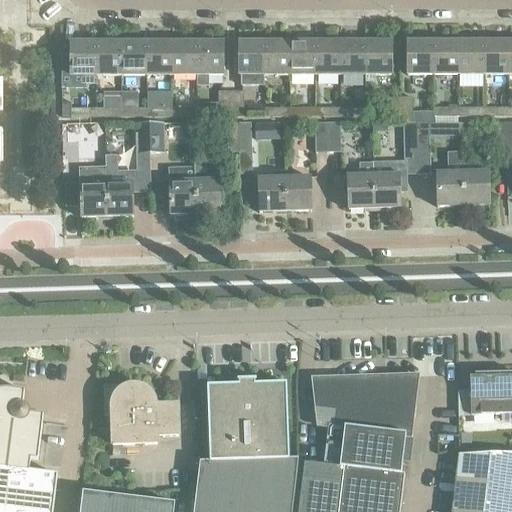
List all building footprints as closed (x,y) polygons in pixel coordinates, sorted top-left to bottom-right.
[(121,43),(96,44),(96,78),(121,77),(121,43)] [(146,77),(146,43),(121,43),(121,77),(146,77)] [(171,43),(146,43),(146,77),(171,77),(171,43)] [(196,77),(196,43),(171,43),(171,77),(196,77)] [(222,43),(196,43),(196,77),(197,77),(197,88),(209,88),(209,77),(222,77),(222,43)] [(264,43),(239,43),(239,77),(241,77),(241,88),(264,88),(264,77),(264,43)] [(289,43),(264,43),(264,77),(290,77),(289,43)] [(315,43),(289,43),(290,77),(315,77),(315,43)] [(340,76),(340,43),(315,43),(315,77),(340,76)] [(365,76),(365,43),(340,43),(340,76),(365,76)] [(365,43),(365,76),(391,76),(391,43),(365,43)] [(432,76),(432,43),(407,43),(407,76),(432,76)] [(458,76),(457,43),(432,43),(432,76),(458,76)] [(483,43),(457,43),(458,76),(483,76),(483,43)] [(508,76),(508,43),(483,43),(483,76),(508,76)] [(96,44),(71,44),(71,58),(71,70),(71,78),(84,78),(84,87),(96,87),(96,78),(96,44)] [(71,58),(62,58),(62,70),(71,70),(71,58)] [(383,95),(399,96),(399,81),(383,81),(383,95)] [(315,82),(297,85),(299,97),(317,94),(315,82)] [(230,93),(218,93),(218,105),(218,119),(218,120),(231,119),(230,93)] [(230,93),(231,119),(244,119),(244,93),(230,93)] [(400,99),(387,99),(387,125),(400,125),(400,99)] [(412,99),(400,99),(400,125),(403,125),(412,125),(412,124),(412,114),(412,99)] [(364,119),(363,109),(340,110),(340,119),(364,119)] [(458,119),(458,109),(433,109),(433,119),(458,119)] [(483,109),(458,109),(458,119),(483,119),(483,109)] [(508,119),(508,109),(483,109),(483,119),(508,119)] [(96,120),(96,110),(70,110),(70,120),(96,120)] [(121,120),(121,110),(96,110),(96,120),(121,120)] [(146,110),(121,110),(121,120),(147,119),(146,110)] [(172,119),(172,110),(146,110),(147,119),(172,119)] [(194,110),(172,110),(172,119),(193,119),(198,119),(198,110),(194,110)] [(290,120),(290,110),(264,110),(264,120),(290,120)] [(315,110),(290,110),(290,120),(315,119),(315,110)] [(340,119),(340,110),(315,110),(315,119),(340,119)] [(412,125),(403,125),(404,155),(416,155),(415,124),(412,124),(412,125)] [(429,124),(416,125),(417,154),(430,154),(429,124)] [(65,125),(66,155),(79,154),(78,125),(65,125)] [(148,125),(134,125),(134,128),(135,157),(137,157),(138,185),(151,185),(151,156),(150,125),(148,125)] [(154,125),(150,125),(151,156),(164,156),(164,151),(164,125),(154,125)] [(238,155),(237,125),(224,126),(226,156),(238,155)] [(252,155),(251,134),(251,125),(237,125),(238,155),(252,155)] [(327,125),(315,126),(316,155),(328,154),(327,125)] [(340,125),(327,125),(328,154),(341,154),(340,125)] [(506,155),(504,125),(492,125),(493,155),(506,155)] [(447,156),(448,174),(436,175),(437,208),(463,208),(462,165),(461,156),(447,156)] [(406,163),(373,165),(374,211),(401,210),(401,195),(407,194),(406,163)] [(221,164),(195,165),(195,169),(196,216),(221,215),(222,215),(221,182),(221,164)] [(360,177),(347,178),(348,212),(374,211),(373,165),(359,166),(360,176),(360,177)] [(474,173),(473,165),(462,165),(463,208),(489,207),(488,173),(474,173)] [(195,169),(169,170),(169,182),(170,217),(196,216),(195,169)] [(105,174),(105,171),(80,172),(81,220),(107,219),(105,174)] [(273,174),(273,179),(258,180),(259,213),(284,213),(283,179),(284,179),(284,173),(273,174)] [(118,175),(105,176),(107,219),(133,218),(132,184),(118,185),(118,175)] [(310,178),(284,179),(283,179),(284,213),(311,212),(310,178)] [(244,207),(248,228),(260,225),(256,205),(244,207)] [(511,374),(474,375),(474,380),(470,380),(471,418),(511,416),(511,374)] [(323,467),(304,465),(298,511),(399,511),(404,477),(401,476),(405,439),(409,439),(416,378),(313,382),(318,428),(328,429),(323,467)] [(287,386),(207,388),(209,464),(234,463),(289,462),(287,386)] [(177,408),(151,409),(149,403),(145,398),(140,395),(134,393),(133,387),(103,388),(104,418),(111,418),(112,447),(157,446),(157,439),(178,438),(177,408)] [(0,511),(53,511),(56,492),(47,491),(49,476),(29,473),(30,461),(37,462),(42,424),(35,423),(36,416),(28,415),(27,411),(24,408),(20,408),(16,409),(10,402),(11,401),(12,392),(8,392),(0,392),(0,511)] [(511,511),(511,454),(459,456),(452,511),(511,511)] [(289,462),(234,463),(230,509),(231,511),(292,511),(298,461),(289,462)] [(199,464),(196,492),(193,511),(231,511),(230,509),(234,463),(209,464),(199,464)] [(173,511),(174,506),(102,497),(82,495),(80,511),(173,511)]
